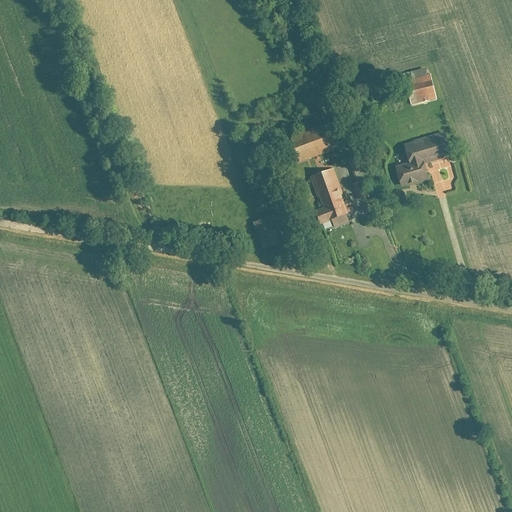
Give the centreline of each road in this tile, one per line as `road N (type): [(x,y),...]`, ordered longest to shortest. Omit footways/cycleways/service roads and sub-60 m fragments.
road 1 (residential): [(511,311),(141,248)]
road 2 (track): [(141,248),(0,225)]
